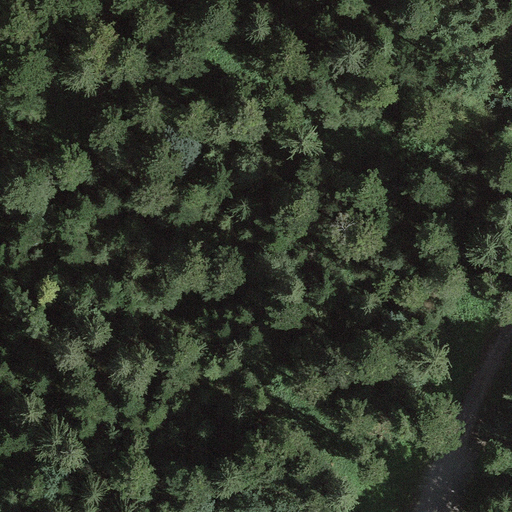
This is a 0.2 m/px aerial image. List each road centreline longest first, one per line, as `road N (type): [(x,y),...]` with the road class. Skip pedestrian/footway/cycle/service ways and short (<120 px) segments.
road 1 (track): [(355,511),(76,468),(0,446)]
road 2 (track): [(511,323),(407,511)]
